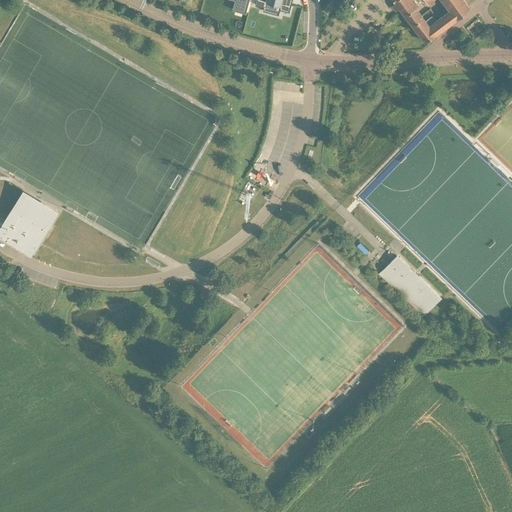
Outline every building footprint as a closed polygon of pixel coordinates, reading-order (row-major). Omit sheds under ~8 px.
[(235,0),(232,10),(246,13),(249,0),(235,0)] [(256,0),(257,1),(265,4),(265,1),(266,2),(280,5),(279,9),(280,10),(289,12),(292,1),(292,0),(256,0)] [(452,12),(450,9),(430,26),(415,8),(418,6),(413,0),(393,0),(398,6),(395,8),(396,10),(400,8),(426,42),(456,18),(452,12)] [(463,0),(442,0),(450,9),(452,12),(456,18),(470,8),(463,0)] [(22,191),(7,217),(0,228),(0,237),(31,256),(57,212),(40,202),(30,218),(24,215),(34,198),(22,191)] [(397,256),(380,273),(423,315),(440,298),(397,255),(396,256),(397,256)]
